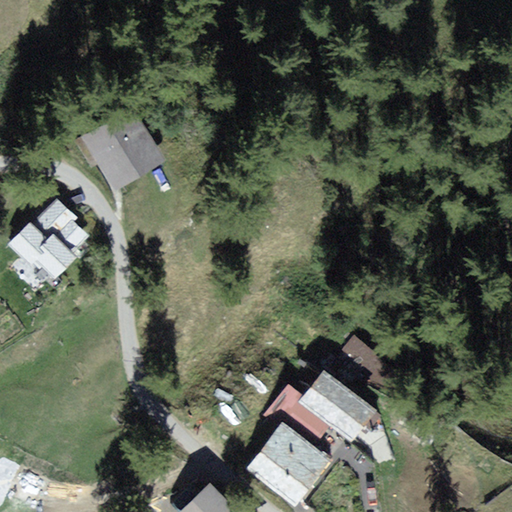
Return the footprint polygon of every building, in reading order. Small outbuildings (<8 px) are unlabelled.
[(96,136),(127,194),(176,167),(145,109),(96,136)] [(43,197),(0,239),(0,243),(37,280),(81,236),(43,197)] [(294,397),(342,436),(366,406),(318,367),(294,397)] [(241,466),(284,500),(319,456),(275,422),(241,466)] [(224,511),(204,488),(176,511),(224,511)]
